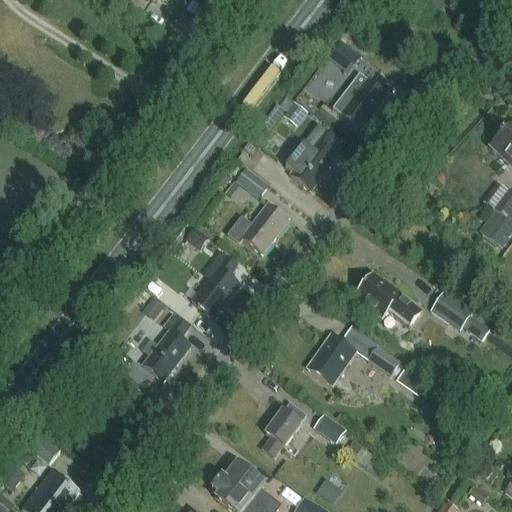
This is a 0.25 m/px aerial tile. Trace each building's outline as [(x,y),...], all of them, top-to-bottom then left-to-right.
[(467,0),(477,9),(484,0),(467,0)] [(349,77),(361,61),(342,46),(329,62),(349,77)] [(360,78),(333,113),(341,118),(362,134),(389,100),(368,84),(360,78)] [(306,118),(294,109),(287,118),(299,128),(306,118)] [(319,128),(283,175),(311,196),(338,162),(328,154),(337,142),(319,128)] [(511,128),(489,151),(511,173),(511,128)] [(248,173),(227,199),(231,202),(242,189),(260,204),(270,191),(248,173)] [(494,214),(509,193),(498,186),(483,206),(494,214)] [(477,237),(501,254),(511,237),(511,195),(509,193),(494,214),(477,237)] [(289,225),(268,209),(253,229),(242,221),(227,240),(240,250),(244,245),(262,260),(289,225)] [(195,235),(187,245),(201,256),(209,245),(195,235)] [(192,307),(213,323),(240,288),(230,280),(238,269),(222,256),(204,278),(211,283),(192,307)] [(389,315),(410,332),(423,316),(395,293),(393,294),(374,279),(356,302),(383,323),(389,315)] [(153,302),(145,313),(156,321),(165,310),(153,302)] [(446,326),(452,316),(436,306),(430,316),(446,326)] [(474,317),(463,333),(482,346),(493,330),(474,317)] [(191,351),(181,344),(190,332),(173,319),(165,331),(170,335),(143,370),(164,386),(191,351)] [(308,373),(333,390),(356,357),(331,339),(308,373)] [(377,355),(369,367),(393,383),(401,371),(377,355)] [(404,374),(396,385),(408,393),(416,382),(404,374)] [(427,389),(418,402),(429,410),(438,397),(427,389)] [(302,428),(301,428),(307,420),(290,407),(284,415),(283,415),(266,438),(272,442),(263,454),(274,462),(283,451),(285,452),(302,428)] [(327,417),(315,434),(338,450),(350,433),(327,417)] [(44,440),(31,456),(49,470),(62,455),(44,440)] [(354,445),(349,454),(358,459),(363,450),(354,445)] [(22,455),(12,466),(19,472),(29,460),(22,455)] [(222,481),(261,511),(280,511),(282,509),(262,493),(265,489),(238,467),(225,483),(222,481)] [(0,487),(12,497),(25,481),(10,469),(0,481),(0,487)] [(67,511),(80,495),(53,474),(23,511),(67,511)] [(338,504),(347,483),(331,475),(321,497),(338,504)] [(261,511),(222,481),(212,493),(221,500),(218,504),(227,511),(261,511)] [(467,500),(482,511),(490,500),(475,489),(467,500)] [(0,499),(0,498),(0,511),(15,511),(16,511),(0,499)] [(321,511),(306,502),(298,511),(321,511)]
